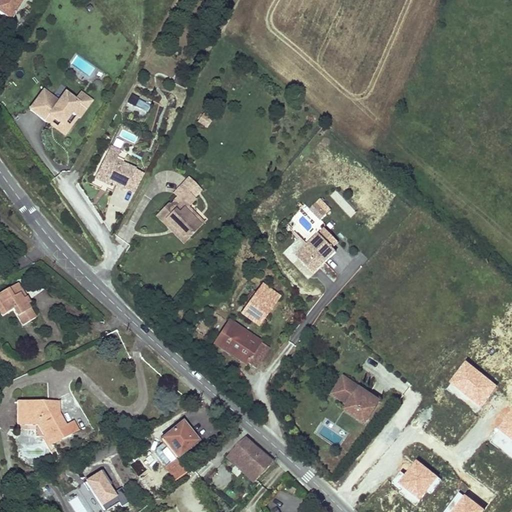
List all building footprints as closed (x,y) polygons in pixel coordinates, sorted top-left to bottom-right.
[(23,0),(0,0),(0,18),(10,24),(23,0)] [(46,86),(30,107),(50,121),(67,133),(80,116),(81,117),(96,97),(83,88),(78,95),(68,87),(61,96),(46,86)] [(125,105),(144,117),(150,108),(131,96),(125,105)] [(109,156),(106,161),(122,169),(125,164),(109,156)] [(106,161),(97,180),(111,187),(124,193),(133,175),(122,169),(106,161)] [(111,187),(97,180),(95,185),(109,192),(111,187)] [(184,232),(192,232),(201,221),(190,211),(191,210),(191,206),(187,203),(195,194),(184,185),(169,202),(168,200),(156,213),(170,225),(172,222),(184,232)] [(351,217),(356,212),(335,191),(330,197),(351,217)] [(320,222),(327,215),(315,204),(308,211),(320,222)] [(190,211),(201,221),(204,218),(191,206),(191,210),(190,211)] [(170,225),(185,239),(192,232),(184,232),(172,222),(170,225)] [(334,252),(316,234),(305,244),(308,247),(296,258),(311,274),(334,252)] [(358,243),(348,253),(353,258),(363,249),(358,243)] [(286,257),(280,263),(290,274),(296,268),(286,257)] [(11,288),(0,294),(0,319),(5,317),(14,332),(28,324),(21,312),(21,305),(19,302),(15,304),(11,298),(15,295),(11,288)] [(252,293),(240,312),(259,325),(272,306),(252,293)] [(211,312),(195,335),(219,351),(244,369),(260,346),(211,312)] [(361,427),(375,405),(340,382),(332,392),(341,398),(338,404),(346,409),(342,414),(348,418),(361,427)] [(57,418),(54,401),(16,405),(17,417),(10,418),(11,429),(35,427),(41,439),(52,436),(56,444),(67,438),(61,426),(57,418)] [(162,439),(176,453),(197,435),(192,429),(185,420),(162,439)] [(61,426),(67,438),(78,433),(72,421),(61,426)] [(52,436),(41,439),(47,449),(56,444),(52,436)] [(258,454),(244,439),(222,460),(247,487),(269,466),(258,454)] [(189,467),(176,453),(166,460),(179,475),(189,467)] [(100,511),(109,511),(121,506),(104,474),(86,483),(100,511)] [(94,511),(99,510),(89,493),(86,495),(81,487),(66,496),(75,511),(94,511)]
